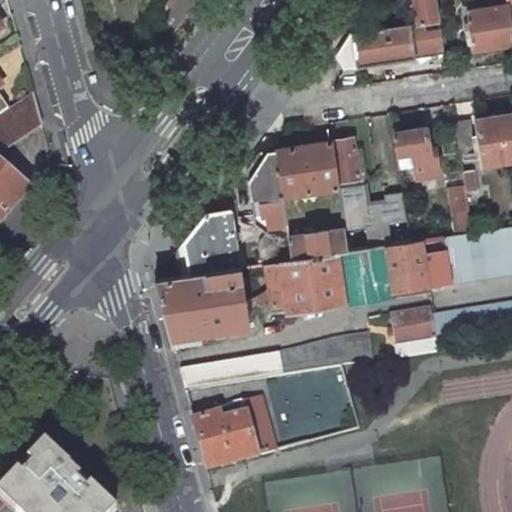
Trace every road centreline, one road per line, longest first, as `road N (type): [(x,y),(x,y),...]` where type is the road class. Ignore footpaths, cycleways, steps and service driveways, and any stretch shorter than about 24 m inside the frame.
road 1 (residential): [(182,511),(106,226)]
road 2 (residential): [(231,62),(300,102),(511,76)]
road 3 (tertiary): [(106,226),(45,0)]
road 4 (tertiary): [(106,226),(231,62)]
road 5 (tertiary): [(0,341),(106,226)]
